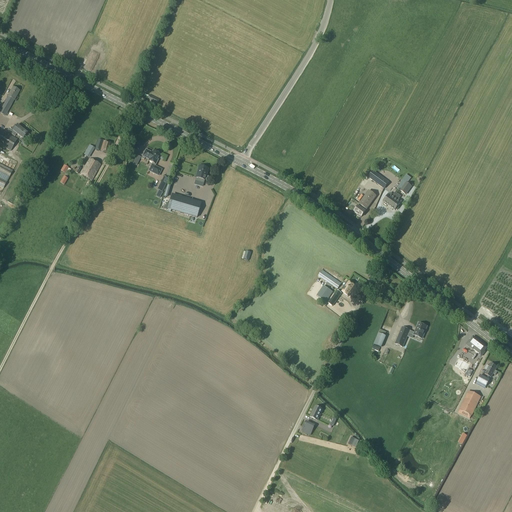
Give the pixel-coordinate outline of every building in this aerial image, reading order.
[(91,62),(96,47),(90,44),(85,60),(91,62)] [(8,97),(0,111),(0,113),(5,116),(14,100),(15,100),(20,91),(13,87),(8,97)] [(150,96),(147,101),(157,106),(159,100),(150,96)] [(11,131),(10,133),(11,134),(10,134),(15,138),(17,134),(23,139),(27,134),(17,126),(13,132),(11,131)] [(0,129),(0,145),(11,151),(18,139),(0,129)] [(98,139),(94,150),(109,155),(113,144),(98,139)] [(143,157),(141,159),(144,161),(145,159),(149,160),(148,162),(152,164),(148,172),(158,176),(161,171),(154,167),(160,155),(153,152),(152,154),(145,151),(142,157),(143,157)] [(90,159),(81,175),(91,181),(100,166),(90,159)] [(0,165),(0,174),(9,179),(12,172),(0,165)] [(388,166),(386,169),(391,172),(388,176),(390,177),(393,174),(396,176),(399,172),(388,166)] [(204,177),(206,169),(198,167),(195,178),(195,179),(194,181),(202,183),(203,181),(206,182),(207,177),(204,177)] [(385,181),(373,172),(368,178),(383,189),(388,182),(385,180),(385,181)] [(164,178),(158,191),(163,193),(169,181),(164,178)] [(406,183),(400,191),(405,195),(411,187),(406,183)] [(367,209),(375,197),(367,192),(359,204),(367,209)] [(393,196),(390,194),(383,202),(384,203),(383,204),(386,206),(387,205),(395,211),(395,210),(397,211),(399,208),(398,207),(401,202),(398,200),(400,197),(395,193),(393,196)] [(200,204),(171,196),(167,210),(196,218),(200,204)] [(366,211),(367,209),(359,204),(358,206),(358,207),(357,207),(353,213),(360,218),(366,211)] [(337,263),(339,259),(329,253),(326,258),(337,263)] [(293,287),(300,278),(279,264),(275,269),(289,278),(286,282),(293,287)] [(321,271),(317,277),(336,290),(340,285),(321,271)] [(346,282),(340,292),(348,297),(352,290),(354,291),(356,288),(354,287),(346,282)] [(327,300),(330,296),(327,295),(329,292),(323,287),(317,297),(320,299),(320,298),(326,303),(328,300),(327,300)] [(354,299),(360,291),(357,289),(351,297),(354,299)] [(335,293),(328,303),(332,306),(339,296),(335,293)] [(399,334),(394,345),(402,348),(406,337),(407,334),(421,340),(426,328),(418,324),(414,334),(402,329),(399,334)] [(376,333),(371,344),(380,348),(384,337),(376,333)] [(487,348),(473,337),(470,341),(469,340),(466,345),(481,357),(485,352),(484,352),(487,348)] [(467,368),(469,365),(459,359),(455,366),(458,368),(458,369),(461,371),(462,370),(468,373),(465,377),(469,379),(473,371),(470,369),(469,370),(467,368)] [(480,376),(477,382),(486,387),(493,375),(495,376),(497,373),(495,371),(497,368),(490,364),(485,375),(488,377),(486,379),(480,376)] [(469,392),(459,410),(472,416),(480,398),(469,392)] [(315,407),(310,417),(317,421),(322,410),(315,407)] [(306,422),(301,432),(310,436),(314,426),(306,422)] [(347,446),(352,448),(355,441),(349,439),(347,446)]
